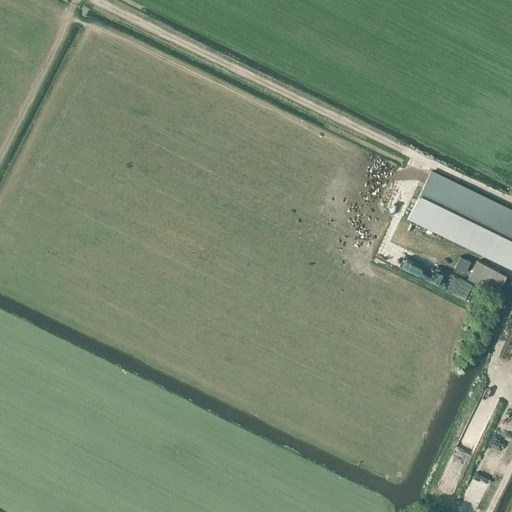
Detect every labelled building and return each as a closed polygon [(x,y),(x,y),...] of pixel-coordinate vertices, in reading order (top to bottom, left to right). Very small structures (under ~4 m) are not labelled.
[(396,175),(398,168),(391,166),(389,172),(396,175)] [(511,209),(432,171),(409,218),(511,267),(511,209)] [(478,260),(468,279),(497,294),(507,276),(485,264),(478,260)] [(485,418),(490,407),(479,402),(474,413),(485,418)] [(478,502),(487,482),(473,476),(464,496),(478,502)]
